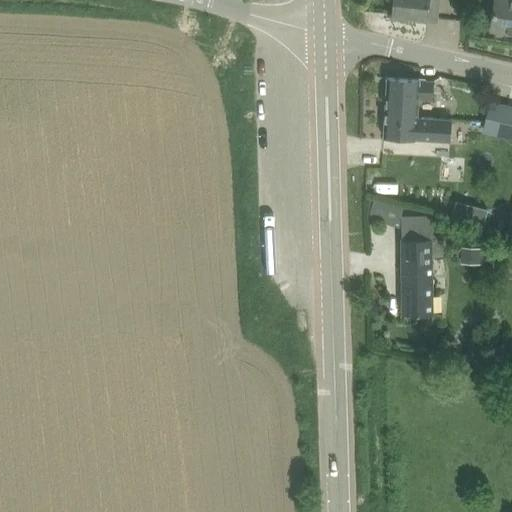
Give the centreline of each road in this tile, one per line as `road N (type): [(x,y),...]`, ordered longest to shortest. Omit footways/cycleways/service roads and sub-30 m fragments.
road 1 (tertiary): [(339,511),(324,34)]
road 2 (unclassified): [(511,78),(324,34)]
road 3 (tertiary): [(324,34),(194,0)]
